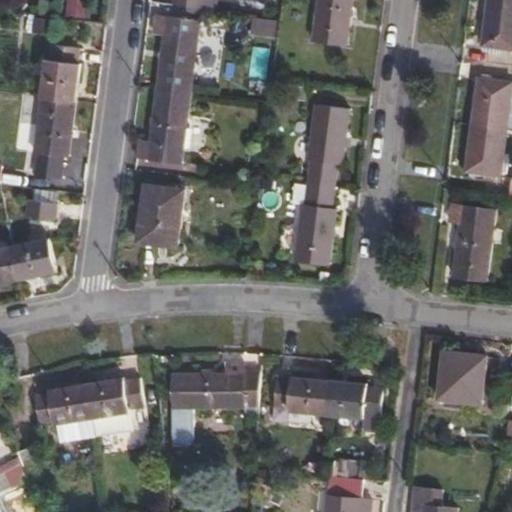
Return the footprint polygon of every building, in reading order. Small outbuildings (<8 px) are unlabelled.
[(320,0),(315,37),(349,41),(354,0),(320,0)] [(511,48),(511,0),(492,0),(487,45),(511,48)] [(170,31),(163,85),(196,90),(205,20),(161,14),(159,30),(170,31)] [(51,61),(47,96),(79,101),(84,64),(81,63),(83,48),(56,44),(54,61),(51,61)] [(477,124),(508,128),(511,98),(511,80),(483,77),(477,124)] [(196,90),(163,85),(155,140),(145,139),(143,155),(186,160),(188,149),(193,114),(196,90)] [(79,101),(47,96),(40,150),(42,151),(39,174),(64,177),(67,154),(73,155),(79,101)] [(315,158),(311,181),(336,184),(340,161),(345,162),(352,108),(318,105),(311,157),(315,158)] [(193,114),(188,149),(209,152),(214,117),(193,114)] [(502,173),(508,128),(477,124),(471,170),(502,173)] [(336,184),(311,181),(308,205),(305,205),(298,258),(331,261),(338,209),(333,208),(336,184)] [(150,183),(143,239),(182,244),(191,188),(150,183)] [(33,198),(32,214),(58,218),(61,202),(33,198)] [(466,220),(459,273),(489,276),(498,208),(458,204),(456,219),(466,220)] [(53,237),(16,246),(23,279),(61,270),(53,237)] [(0,284),(23,279),(16,246),(0,250),(0,284)] [(493,356),(450,352),(444,398),(488,402),(493,356)] [(231,372),(178,373),(179,430),(198,430),(198,406),(248,405),(248,360),(231,360),(231,372)] [(128,376),(91,382),(96,416),(133,409),(133,407),(148,405),(144,378),(128,380),(128,376)] [(330,412),(334,379),(297,376),(297,379),(281,377),(279,404),(294,405),(293,409),(330,412)] [(371,383),(334,379),(330,412),(369,416),(370,413),(385,414),(389,388),(372,387),(371,383)] [(96,416),(91,382),(54,388),(55,393),(40,395),(43,421),(59,419),(59,423),(96,416)] [(33,442),(20,447),(34,483),(47,478),(33,442)] [(331,511),(376,511),(378,502),(369,501),(372,479),(340,475),(337,497),(334,496),(331,511)]
